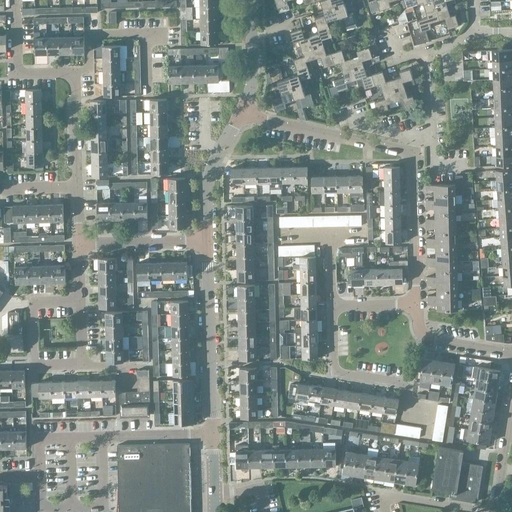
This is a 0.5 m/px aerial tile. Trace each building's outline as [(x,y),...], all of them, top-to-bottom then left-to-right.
[(274,0),(279,14),(290,10),(286,0),(274,0)] [(323,11),(333,7),(331,0),(314,0),(315,2),(320,0),(323,11)] [(389,2),(395,0),(376,0),(379,11),(390,7),(389,2)] [(422,3),(425,13),(436,10),(436,9),(433,0),(415,0),(417,5),(422,3)] [(433,0),(436,9),(447,6),(455,3),(454,0),(433,0)] [(345,27),(355,24),(352,13),(347,14),(344,4),(333,7),(337,18),(342,16),(345,27)] [(200,7),(200,19),(217,19),(217,6),(200,7)] [(436,9),(436,10),(439,20),(444,18),(447,29),(458,26),(455,15),(450,16),(447,6),(436,9)] [(314,19),(317,29),(328,26),(327,21),(337,18),(333,7),(323,11),(323,12),(318,14),(319,17),(314,19)] [(397,18),(398,24),(407,22),(404,10),(397,18)] [(413,31),(417,45),(429,41),(425,30),(431,28),(429,23),(439,20),(436,10),(425,13),(427,18),(416,21),(419,29),(413,31)] [(200,19),(201,31),(218,31),(217,19),(200,19)] [(331,36),(328,26),(317,29),(319,34),(309,37),(312,48),(323,45),(321,40),(331,36)] [(302,51),(312,48),(309,37),(304,39),(301,29),(290,32),(293,43),(299,41),(301,48),(302,51)] [(201,44),(218,43),(218,31),(201,31),(201,44)] [(59,54),(72,54),(71,37),(59,38),(59,54)] [(84,37),(71,37),(72,54),(84,53),(84,37)] [(34,55),(47,54),(46,38),(34,38),(34,55)] [(59,38),(46,38),(47,54),(59,54),(59,38)] [(323,45),(312,48),(315,58),(317,58),(320,66),(323,65),(324,67),(334,64),(331,53),(326,55),(323,45)] [(119,58),(119,46),(103,46),(103,59),(119,58)] [(362,61),(372,58),(378,56),(373,57),(371,52),(374,52),(372,46),(358,50),(359,56),(349,59),(352,69),(363,66),(362,61)] [(293,59),(296,70),(307,66),(306,61),(315,58),(312,48),(302,51),(301,48),(296,49),(297,52),(292,54),(293,59)] [(331,53),(334,64),(339,62),(342,72),(352,69),(349,59),(346,49),(342,51),(341,50),(331,53)] [(489,52),(492,52),(492,61),(511,60),(511,50),(492,51),(492,50),(489,50),(489,52)] [(363,66),(352,69),(356,80),(361,78),(364,89),(375,86),(371,75),(366,76),(372,74),(369,65),(372,64),(372,65),(373,64),(374,63),(374,62),(380,60),(378,56),(372,58),(362,61),(363,66)] [(120,71),(119,58),(103,59),(103,71),(120,71)] [(511,60),(492,61),(493,68),(490,68),(490,69),(511,68),(511,60)] [(181,83),(194,83),(193,65),(181,66),(181,83)] [(206,65),(193,65),(194,83),(206,82),(206,65)] [(206,82),(219,82),(218,65),(206,65),(206,82)] [(169,83),(181,83),(181,66),(168,66),(169,83)] [(296,70),(298,74),(288,77),(291,88),(302,85),(301,85),(309,82),(308,78),(311,77),(307,66),(296,70)] [(390,80),(393,91),(404,87),(414,84),(409,68),(398,71),(400,77),(394,79),(394,77),(390,75),(383,77),(385,82),(390,80)] [(493,71),(493,79),(511,78),(511,68),(490,69),(490,71),(493,71)] [(291,88),(288,77),(286,71),(281,72),(280,69),(269,72),(272,84),(278,82),(281,91),(291,88)] [(346,83),(356,80),(352,69),(342,72),(344,77),(334,80),(337,91),(348,88),(346,83)] [(103,71),(104,84),(120,83),(120,71),(103,71)] [(379,84),(383,94),(393,91),(390,80),(385,82),(383,77),(382,72),(371,75),(375,86),(379,84)] [(511,78),(493,79),(494,87),(490,87),(490,89),(511,87),(511,78)] [(104,96),(120,96),(120,83),(104,84),(104,96)] [(305,95),(302,85),(291,88),(294,99),(299,98),(299,99),(295,100),(298,108),(296,109),(299,118),(306,120),(302,108),(313,105),(310,93),(305,95)] [(405,110),(415,107),(415,105),(420,103),(417,94),(407,97),(404,87),(393,91),(397,101),(398,101),(401,111),(404,109),(405,110)] [(511,87),(490,89),(491,90),(494,90),(494,98),(511,97),(511,87)] [(283,96),(276,98),(272,100),(275,111),(286,108),(284,102),(294,99),(291,88),(281,91),(283,96)] [(26,90),(26,103),(41,102),(41,90),(26,90)] [(387,104),(397,101),(393,91),(383,94),(384,99),(378,101),(374,102),(375,108),(371,109),(373,115),(374,115),(377,114),(377,113),(388,109),(387,104)] [(511,97),(494,98),(494,106),(491,106),(491,108),(511,107),(511,97)] [(150,99),(150,112),(167,111),(167,99),(150,99)] [(90,101),(90,114),(106,113),(105,101),(90,101)] [(26,116),(42,115),(41,102),(26,103),(26,116)] [(495,109),(495,117),(511,116),(511,107),(491,108),(491,110),(495,109)] [(150,112),(150,124),(167,124),(167,111),(150,112)] [(106,113),(90,114),(91,127),(106,126),(106,113)] [(42,128),(42,115),(26,116),(27,128),(42,128)] [(511,116),(495,117),(495,126),(492,126),(492,127),(511,126),(511,116)] [(168,136),(167,124),(150,124),(151,137),(168,136)] [(106,139),(106,126),(91,127),(91,139),(106,139)] [(495,129),(496,137),(511,135),(511,126),(492,127),(492,129),(495,129)] [(27,128),(27,141),(43,141),(42,128),(27,128)] [(511,135),(496,137),(496,145),(493,145),(493,146),(496,146),(511,145),(511,135)] [(151,137),(151,149),(168,149),(168,136),(151,137)] [(91,139),(91,152),(107,152),(106,139),(91,139)] [(43,154),(43,141),(27,141),(27,154),(43,154)] [(511,145),(496,146),(493,146),(493,148),(496,148),(496,156),(511,155),(511,145)] [(168,161),(168,149),(151,149),(151,162),(168,161)] [(107,164),(107,152),(91,152),(92,165),(107,164)] [(43,166),(43,154),(27,154),(28,167),(43,166)] [(497,166),(511,165),(511,155),(496,156),(497,164),(494,164),(494,166),(497,166)] [(151,162),(152,174),(169,174),(168,161),(151,162)] [(107,177),(107,164),(92,165),(92,177),(107,177)] [(307,166),(294,167),(295,183),(307,182),(307,166)] [(256,183),(269,183),(269,167),(256,168),(256,183)] [(277,185),(278,186),(282,186),(282,183),(281,167),(269,167),(269,183),(277,183),(277,185)] [(294,167),(281,167),(282,183),(295,183),(294,167)] [(384,179),(399,179),(400,179),(400,167),(379,168),(378,168),(379,178),(379,179),(384,179)] [(244,184),(243,168),(230,168),(231,184),(244,184)] [(244,184),(256,183),(256,168),(243,168),(244,184)] [(511,169),(496,171),(496,170),(493,170),(493,172),(496,172),(497,181),(511,179),(511,169)] [(337,176),(324,177),(324,192),(337,192),(337,176)] [(349,176),(337,176),(337,192),(350,192),(349,176)] [(362,176),(349,176),(350,192),(362,191),(362,176)] [(312,192),(324,192),(324,177),(311,177),(312,192)] [(168,178),(169,191),(185,191),(185,178),(168,178)] [(400,179),(399,179),(384,179),(385,192),(400,192),(400,179)] [(511,179),(497,181),(497,188),(494,188),(494,190),(511,189),(511,179)] [(435,195),(455,194),(458,194),(458,192),(455,193),(455,185),(425,185),(426,190),(434,190),(435,195)] [(497,191),(498,200),(511,198),(511,189),(494,190),(494,191),(497,191)] [(185,203),(185,191),(169,191),(169,204),(185,203)] [(385,205),(400,204),(401,204),(400,192),(385,192),(385,205)] [(458,196),(458,194),(455,194),(435,195),(435,200),(426,200),(426,205),(455,204),(455,196),(458,196)] [(511,208),(511,198),(498,200),(498,207),(495,207),(495,210),(511,208)] [(147,219),(147,202),(139,202),(139,199),(134,199),(134,202),(135,219),(147,219)] [(122,219),(135,219),(134,202),(127,202),(127,200),(122,200),(122,202),(122,219)] [(122,219),(122,202),(110,203),(110,220),(122,219)] [(97,220),(110,220),(110,203),(97,203),(97,220)] [(169,204),(169,216),(186,216),(185,203),(169,204)] [(385,217),(401,217),(401,204),(400,204),(385,205),(385,217)] [(455,204),(426,205),(426,209),(435,209),(435,214),(459,214),(459,211),(456,212),(455,204)] [(13,222),(26,222),(25,205),(13,206),(4,207),(5,222),(13,222)] [(38,205),(25,205),(26,222),(38,222),(38,205)] [(38,222),(50,222),(50,205),(38,205),(38,222)] [(50,222),(63,221),(63,205),(50,205),(50,222)] [(235,206),(235,219),(252,218),(252,206),(235,206)] [(499,210),(499,218),(511,217),(511,208),(495,210),(499,210)] [(426,223),(455,223),(456,223),(456,215),(459,215),(459,214),(435,214),(435,220),(426,220),(426,223)] [(186,228),(186,216),(169,216),(170,229),(186,228)] [(386,230),(400,230),(401,230),(401,217),(385,217),(386,230)] [(511,217),(499,218),(500,226),(497,226),(497,228),(511,226),(511,217)] [(236,231),(253,231),(252,218),(235,219),(236,231)] [(459,232),(459,231),(456,231),(456,223),(455,223),(426,223),(426,229),(435,229),(435,233),(456,232),(459,232)] [(511,226),(497,228),(497,229),(500,229),(501,237),(511,236),(511,226)] [(401,230),(400,230),(386,230),(386,243),(402,243),(401,230)] [(253,243),(253,231),(236,231),(236,244),(253,243)] [(459,232),(456,232),(435,233),(435,239),(426,239),(426,243),(456,242),(456,234),(459,234),(459,232)] [(50,242),(50,236),(47,236),(47,234),(46,233),(41,233),(39,234),(39,236),(39,242),(50,242)] [(498,247),(501,247),(511,246),(511,236),(501,237),(501,245),(498,246),(498,247)] [(436,248),(436,252),(460,252),(460,250),(456,250),(456,242),(426,243),(427,248),(436,248)] [(236,244),(236,256),(253,256),(253,243),(236,244)] [(511,246),(501,247),(498,247),(498,249),(502,248),(502,256),(511,255),(511,246)] [(436,258),(427,258),(427,262),(457,261),(457,253),(460,253),(460,252),(436,252),(436,258)] [(511,255),(502,256),(503,265),(499,265),(500,266),(511,265),(511,255)] [(236,256),(237,268),(253,268),(253,256),(236,256)] [(278,257),(278,267),(283,267),(283,266),(286,266),(286,257),(278,257)] [(300,270),(316,269),(315,257),(300,257),(300,270)] [(115,270),(115,258),(98,258),(98,271),(115,270)] [(399,261),(399,268),(389,269),(389,284),(403,284),(402,275),(408,275),(407,261),(399,261)] [(457,261),(427,262),(427,266),(436,266),(436,271),(460,271),(460,269),(457,269),(457,261)] [(27,262),(27,267),(28,283),(41,283),(40,266),(32,267),(32,262),(27,262)] [(162,280),(174,279),(174,262),(161,263),(162,280)] [(187,279),(186,262),(174,262),(174,279),(187,279)] [(137,280),(149,280),(149,263),(137,263),(137,280)] [(162,280),(161,263),(149,263),(149,280),(162,280)] [(65,265),(52,266),(53,283),(66,282),(65,265)] [(511,265),(500,266),(500,268),(503,268),(504,276),(511,274),(511,265)] [(41,283),(53,283),(52,266),(40,266),(41,283)] [(16,284),(28,283),(27,267),(15,267),(16,284)] [(254,281),(253,268),(237,268),(237,281),(254,281)] [(316,282),(316,269),(300,270),(300,283),(316,282)] [(364,285),(376,285),(376,269),(363,270),(364,285)] [(376,285),(389,284),(389,269),(376,269),(376,285)] [(115,283),(115,270),(98,271),(99,283),(115,283)] [(364,285),(363,270),(351,270),(352,286),(364,285)] [(460,271),(457,271),(436,272),(436,277),(427,277),(427,281),(457,281),(457,272),(460,272),(460,271)] [(510,285),(511,284),(511,274),(504,276),(504,284),(501,284),(501,286),(504,286),(510,286),(510,285)] [(457,281),(427,281),(428,286),(436,286),(437,291),(460,291),(460,288),(457,288),(457,281)] [(316,295),(316,282),(300,283),(301,295),(316,295)] [(99,283),(99,296),(116,296),(115,283),(99,283)] [(237,286),(237,298),(254,298),(254,285),(237,286)] [(461,291),(460,291),(437,291),(437,296),(428,296),(428,301),(458,300),(457,292),(461,291)] [(316,308),(316,295),(301,295),(301,308),(316,308)] [(116,308),(116,296),(99,296),(99,308),(116,308)] [(255,310),(254,298),(237,298),(238,310),(255,310)] [(437,311),(458,310),(461,310),(461,308),(458,308),(458,300),(428,301),(428,306),(437,305),(437,311)] [(171,302),(171,314),(188,314),(187,301),(171,302)] [(301,308),(301,321),(317,320),(316,308),(301,308)] [(255,322),(255,310),(238,310),(238,323),(255,322)] [(8,334),(19,334),(18,312),(8,312),(8,334)] [(106,325),(122,325),(129,324),(129,312),(106,312),(106,325)] [(188,326),(188,314),(171,314),(171,327),(188,326)] [(301,321),(301,327),(295,327),(295,333),(301,333),(317,333),(317,320),(301,321)] [(255,335),(255,322),(238,323),(238,335),(255,335)] [(123,337),(122,325),(106,325),(106,337),(123,337)] [(171,327),(172,339),(188,339),(188,326),(171,327)] [(493,334),(493,326),(485,326),(485,335),(493,334)] [(317,346),(317,333),(301,333),(302,346),(317,346)] [(255,347),(255,335),(238,335),(239,348),(255,347)] [(106,337),(107,350),(123,350),(123,337),(106,337)] [(189,351),(188,339),(172,339),(172,351),(189,351)] [(318,358),(317,346),(302,346),(302,359),(318,358)] [(256,360),(255,347),(239,348),(239,360),(256,360)] [(123,350),(107,350),(107,362),(123,362),(123,350)] [(159,351),(159,367),(171,367),(171,351),(159,351)] [(172,351),(172,364),(189,363),(189,351),(172,351)] [(419,380),(430,382),(433,361),(423,359),(419,380)] [(444,362),(433,361),(430,382),(440,384),(444,362)] [(454,364),(444,362),(440,384),(451,385),(454,364)] [(189,376),(189,363),(172,364),(173,376),(189,376)] [(500,371),(478,367),(476,378),(498,381),(500,371)] [(256,368),(239,368),(239,381),(256,380),(256,368)] [(25,370),(12,371),(13,388),(25,387),(25,370)] [(12,371),(0,371),(0,385),(0,388),(13,388),(12,371)] [(476,378),(475,388),(496,392),(498,381),(476,378)] [(173,392),(192,391),(192,390),(194,390),(194,385),(192,385),(192,380),(173,381),(173,392)] [(239,381),(239,393),(256,393),(256,380),(239,381)] [(90,381),(77,382),(78,397),(90,396),(90,381)] [(90,396),(103,396),(103,381),(90,381),(90,396)] [(103,396),(116,396),(115,381),(103,381),(103,396)] [(52,398),(52,382),(39,383),(40,398),(52,398)] [(65,382),(52,382),(52,398),(65,397),(65,382)] [(65,397),(78,397),(77,382),(65,382),(65,397)] [(310,385),(298,383),(298,385),(297,385),(294,388),(297,392),(296,399),(308,400),(310,385)] [(308,400),(321,402),(323,387),(310,385),(308,400)] [(321,402),(333,404),(336,389),(323,387),(321,402)] [(495,402),(496,392),(475,388),(474,393),(470,392),(469,398),(473,398),(495,402)] [(346,406),(348,391),(336,389),(333,404),(346,406)] [(150,414),(149,403),(149,391),(137,392),(125,392),(126,404),(120,405),(120,415),(150,414)] [(173,392),(173,402),(193,402),(193,401),(194,401),(194,396),(192,396),(192,391),(173,392)] [(361,393),(348,391),(346,406),(358,408),(361,393)] [(256,393),(239,393),(240,406),(257,406),(256,393)] [(373,395),(361,393),(358,408),(371,410),(373,395)] [(371,410),(383,412),(386,397),(373,395),(371,410)] [(386,397),(383,412),(396,414),(398,399),(386,397)] [(493,412),(495,402),(473,398),(471,409),(493,412)] [(193,413),(193,412),(194,412),(194,406),(193,406),(193,402),(173,402),(174,413),(193,413)] [(257,418),(257,406),(240,406),(240,419),(257,418)] [(471,409),(470,419),(491,423),(493,412),(471,409)] [(193,417),(193,413),(174,413),(174,424),(193,424),(193,422),(194,422),(194,417),(193,417)] [(470,419),(468,429),(490,433),(491,423),(470,419)] [(309,431),(323,433),(324,427),(310,425),(309,431)] [(485,447),(486,443),(488,443),(490,433),(468,429),(467,435),(463,434),(462,439),(474,441),(473,447),(483,448),(485,447)] [(26,431),(14,432),(14,448),(27,448),(26,431)] [(2,449),(14,448),(14,432),(1,432),(2,449)] [(118,511),(11,511),(11,484),(0,483),(0,511),(191,511),(190,443),(152,444),(117,445),(118,511)] [(482,466),(461,463),(463,451),(438,447),(431,490),(449,493),(448,499),(476,503),(482,466)] [(323,466),(335,466),(335,448),(323,449),(323,466)] [(297,449),(285,450),(285,467),(298,467),(297,449)] [(298,467),(310,466),(310,449),(297,449),(298,467)] [(323,449),(310,449),(310,466),(323,466),(323,449)] [(260,468),(260,450),(247,451),(248,468),(260,468)] [(272,450),(260,450),(260,468),(273,467),(272,450)] [(285,467),(285,450),(272,450),(273,467),(285,467)] [(235,468),(248,468),(247,451),(235,451),(235,468)] [(384,480),(387,458),(388,453),(380,451),(379,457),(377,457),(373,478),(384,480)] [(342,473),(353,475),(356,453),(346,452),(345,454),(342,454),(340,468),(343,468),(342,473)] [(367,455),(356,453),(353,475),(363,477),(367,455)] [(363,477),(373,478),(377,457),(367,455),(363,477)] [(415,485),(418,464),(419,457),(409,456),(408,462),(404,483),(415,485)] [(384,480),(394,482),(398,460),(387,458),(384,480)] [(394,482),(404,483),(408,462),(398,460),(394,482)] [(351,500),(353,508),(363,506),(361,498),(351,500)]
